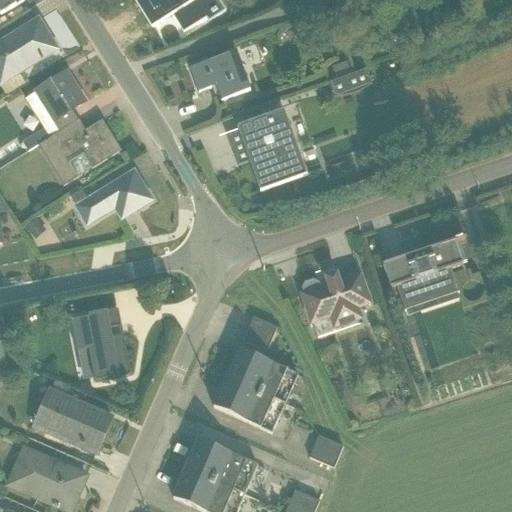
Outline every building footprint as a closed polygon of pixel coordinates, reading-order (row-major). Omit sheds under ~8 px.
[(0,0),(0,17),(24,2),(22,0),(0,0)] [(153,0),(172,32),(206,12),(198,0),(153,0)] [(0,89),(58,54),(36,20),(0,42),(0,89)] [(219,105),(245,95),(230,55),(190,70),(198,94),(213,88),(219,105)] [(351,69),(338,73),(334,63),(315,69),(324,99),(357,88),(351,69)] [(48,127),(83,106),(64,75),(29,96),(48,127)] [(257,195),(304,178),(281,115),(233,133),(257,195)] [(82,177),(119,156),(100,124),(64,145),(74,162),(82,177)] [(43,135),(27,147),(53,182),(75,166),(58,143),(52,147),(43,135)] [(152,206),(133,173),(70,209),(83,233),(111,217),(117,226),(152,206)] [(21,240),(33,236),(28,221),(16,226),(21,240)] [(461,269),(452,244),(379,269),(387,291),(391,290),(400,315),(455,295),(447,274),(461,269)] [(359,323),(356,312),(369,308),(358,272),(299,292),(311,328),(326,323),(330,333),(359,323)] [(92,385),(127,378),(120,342),(109,344),(103,317),(70,323),(77,358),(86,356),(92,385)] [(276,330),(251,320),(241,345),(266,354),(276,330)] [(235,349),(221,379),(282,409),(297,379),(235,349)] [(208,406),(270,435),(282,409),(221,379),(208,406)] [(29,432),(94,461),(112,422),(47,392),(29,432)] [(342,449),(319,439),(310,462),(333,471),(342,449)] [(193,443),(182,467),(231,490),(242,465),(193,443)] [(3,491),(52,511),(71,511),(86,479),(20,450),(3,491)] [(167,499),(195,511),(220,511),(231,490),(182,467),(167,499)] [(316,511),(320,504),(294,493),(286,511),(316,511)]
